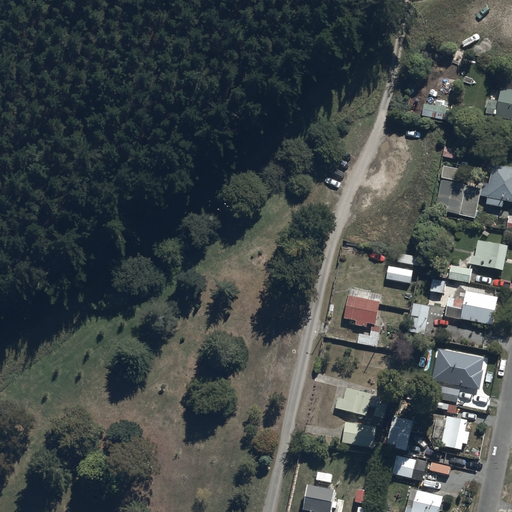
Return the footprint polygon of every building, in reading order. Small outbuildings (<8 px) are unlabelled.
[(511,91),(500,89),(497,102),(488,100),(486,114),(495,116),(495,117),(511,120),(511,91)] [(446,110),(447,103),(433,101),(431,114),(452,117),(453,111),(446,110)] [(461,170),(443,166),(440,178),(458,181),(461,170)] [(511,202),(511,170),(492,166),(488,185),(483,184),(481,196),(488,197),(486,205),(503,208),(504,202),(511,202)] [(480,187),(440,180),(435,210),(474,218),(480,187)] [(508,247),(478,241),(475,256),(471,256),(470,264),(503,271),(508,247)] [(469,283),(471,270),(448,266),(446,279),(469,283)] [(445,283),(432,280),(430,291),(443,294),(445,283)] [(497,298),(465,292),(462,301),(448,299),(444,317),(492,326),(497,298)] [(380,302),(349,296),(343,319),(356,321),(355,325),(367,328),(367,324),(375,325),(380,302)] [(430,307),(412,303),(408,327),(425,331),(430,307)] [(381,328),(368,325),(367,336),(379,338),(381,328)] [(483,358),(437,349),(431,380),(479,390),(483,370),(481,370),(483,358)] [(459,389),(437,385),(434,399),(456,403),(459,389)] [(371,395),(346,388),(343,399),(337,398),(335,408),(365,417),(371,395)] [(377,403),(374,417),(375,417),(374,425),(382,427),(387,405),(377,403)] [(466,421),(445,417),(440,446),(461,450),(462,444),(466,445),(468,432),(464,431),(466,421)] [(375,427),(345,422),(342,444),(372,449),(375,427)] [(407,440),(390,437),(387,449),(403,453),(407,440)] [(427,462),(396,456),(392,474),(423,481),(427,462)] [(314,487),(306,485),(302,510),(311,511),(330,511),(334,491),(327,489),(328,482),(315,480),(314,487)] [(438,511),(443,496),(410,488),(404,511),(438,511)] [(370,492),(357,489),(354,502),(367,505),(370,492)]
